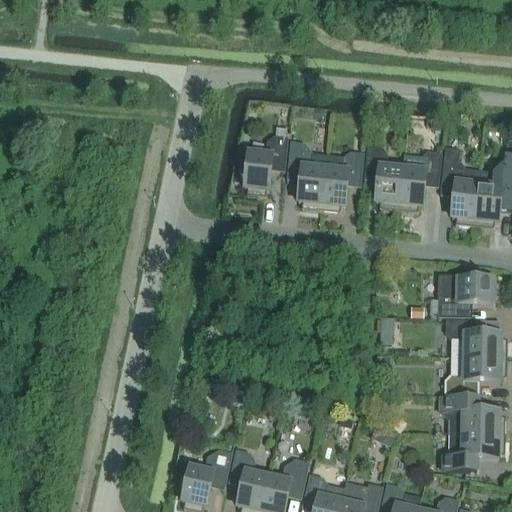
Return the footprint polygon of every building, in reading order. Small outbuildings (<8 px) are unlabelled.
[(276,132),(275,142),(286,143),(287,133),(276,132)] [(488,133),(485,149),(495,151),(498,134),(488,133)] [(284,169),(287,143),(286,143),(275,142),(274,141),(267,147),(266,159),(248,158),(245,193),(247,193),(246,200),(266,202),(266,195),(269,195),(271,168),(284,169)] [(312,159),(304,149),(291,147),(288,178),(301,179),(298,207),(302,207),(301,214),(321,216),(325,174),(311,172),(312,159)] [(387,159),(381,152),(368,151),(365,177),(379,179),(376,206),(380,207),(379,214),(398,216),(403,174),(385,172),(387,159)] [(455,195),(452,222),(456,223),(455,229),(474,231),(480,175),(463,174),(463,171),(459,166),(460,154),(446,152),(441,194),(455,195)] [(360,185),(363,158),(350,157),(343,162),(342,175),(325,174),(321,216),(340,217),(341,211),(345,211),(347,184),(360,185)] [(438,185),(441,159),(428,157),(421,163),(420,175),(403,174),(398,216),(418,217),(418,211),(422,211),(425,184),(438,185)] [(511,169),(504,169),(494,174),(494,177),(480,175),(474,231),(494,233),(494,227),(498,227),(501,200),(511,200),(511,169)] [(439,303),(438,321),(465,322),(466,308),(493,309),(493,307),(500,307),(500,287),(493,287),(493,285),(459,284),(459,280),(438,280),(438,303),(439,303)] [(424,312),(412,311),(411,321),(424,321),(424,312)] [(391,337),(392,323),(381,322),(381,336),(391,337)] [(446,325),(446,338),(452,345),(452,362),(506,363),(507,344),(500,343),(500,339),(473,339),(473,326),(446,325)] [(472,386),(499,386),(499,382),(506,382),(506,363),(452,362),(451,379),(445,385),(445,398),(472,399),(472,386)] [(440,415),(449,425),(449,439),(505,440),(505,421),(499,421),(499,417),(478,416),(479,403),(441,402),(440,415)] [(399,436),(405,428),(395,421),(389,429),(399,436)] [(443,476),(470,476),(478,476),(479,463),(498,463),(498,459),(504,460),(505,440),(449,439),(449,457),(443,462),(441,462),(441,476),(443,476)] [(183,511),(203,511),(204,511),(205,511),(212,485),(225,488),(232,458),(219,455),(208,462),(205,475),(190,472),(182,507),(184,507),(183,511)] [(254,465),(249,458),(236,455),(230,481),(243,484),(237,511),(241,511),(261,511),(268,481),(251,478),(254,465)] [(302,498),(309,467),(296,464),(285,471),(282,485),(268,481),(261,511),(284,511),(289,495),(302,498)] [(327,490),(323,483),(310,480),(304,506),(317,509),(316,511),(340,511),(341,506),(324,502),(327,490)] [(377,511),(382,492),(369,489),(358,496),(355,509),(341,506),(340,511),(377,511)] [(404,499),(400,492),(387,489),(381,511),(402,511),(401,511),(404,499)] [(456,511),(458,506),(445,503),(438,507),(437,511),(456,511)]
